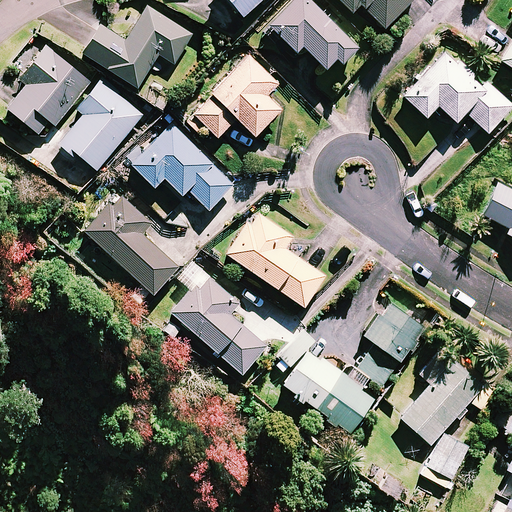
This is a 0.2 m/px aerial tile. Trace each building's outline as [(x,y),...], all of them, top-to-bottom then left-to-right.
[(256,0),(224,0),(239,16),(256,0)] [(355,47),(307,0),(291,0),(266,25),(292,51),(298,45),(322,68),(333,57),(339,63),(355,47)] [(409,0),(337,0),(348,12),(358,3),(381,27),(409,0)] [(191,34),(146,4),(123,40),(96,23),(79,51),(135,87),(156,54),(172,64),(191,34)] [(511,40),(499,60),(511,68),(511,40)] [(89,80),(44,44),(17,77),(25,83),(5,109),(37,134),(47,121),(53,126),(89,80)] [(470,78),(473,75),(458,61),(456,63),(443,51),(401,96),(423,117),(435,104),(453,121),(463,111),(485,132),(510,106),(484,82),(479,87),(470,78)] [(275,83),(247,56),(191,113),(215,137),(234,118),(252,135),(278,109),(264,95),(275,83)] [(142,113),(100,78),(75,109),(80,113),(56,140),(93,171),(142,113)] [(231,185),(169,124),(129,164),(152,187),(162,177),(180,195),(185,189),(207,210),(231,185)] [(89,176),(72,165),(64,176),(82,187),(89,176)] [(511,191),(496,183),(480,215),(502,226),(500,231),(511,237),(511,191)] [(117,193),(82,230),(139,284),(129,295),(139,305),(175,267),(139,233),(149,223),(117,193)] [(289,236),(253,212),(224,254),(301,306),(322,275),(282,247),(289,236)] [(236,302),(198,270),(187,282),(190,284),(167,311),(239,373),(264,344),(227,312),(236,302)] [(421,327),(388,303),(363,336),(372,343),(356,366),(380,384),(421,327)] [(312,340),(302,330),(277,355),(287,365),(312,340)] [(397,417),(427,443),(453,415),(457,419),(466,409),(462,405),(467,399),(478,409),(491,394),(440,348),(418,374),(428,383),(397,417)] [(319,362),(306,351),(281,382),(344,432),(371,399),(321,359),(319,362)] [(511,399),(506,396),(492,423),(511,434),(511,452),(504,468),(511,472),(511,399)] [(465,446),(441,434),(420,474),(444,487),(465,446)] [(511,511),(511,501),(508,499),(500,511),(511,511)]
